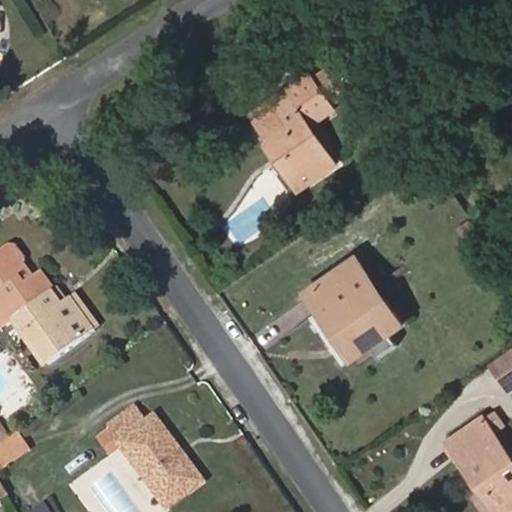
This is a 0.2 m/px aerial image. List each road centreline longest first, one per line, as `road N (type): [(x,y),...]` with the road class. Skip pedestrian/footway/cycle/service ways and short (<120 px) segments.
road 1 (residential): [(58,104),(337,511)]
road 2 (residential): [(58,104),(201,0)]
